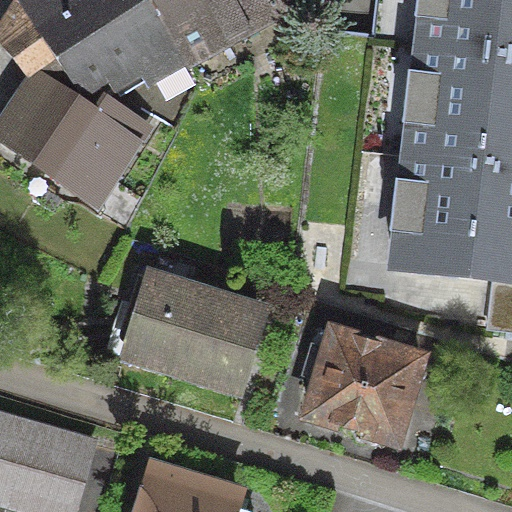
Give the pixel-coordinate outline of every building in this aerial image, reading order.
[(8,0),(0,13),(0,49),(24,76),(29,69),(90,107),(99,91),(108,96),(140,79),(144,86),(292,11),(286,0),(8,0)] [(511,0),(399,0),(371,279),(511,293),(511,0)] [(90,107),(29,69),(24,76),(0,114),(0,144),(122,221),(178,132),(149,114),(146,120),(108,96),(99,91),(90,107)] [(260,314),(132,279),(105,374),(233,409),(260,314)] [(414,362),(309,335),(283,436),(387,463),(414,362)] [(76,511),(98,438),(0,411),(0,508),(13,511),(76,511)] [(232,511),(236,497),(130,467),(117,511),(232,511)]
